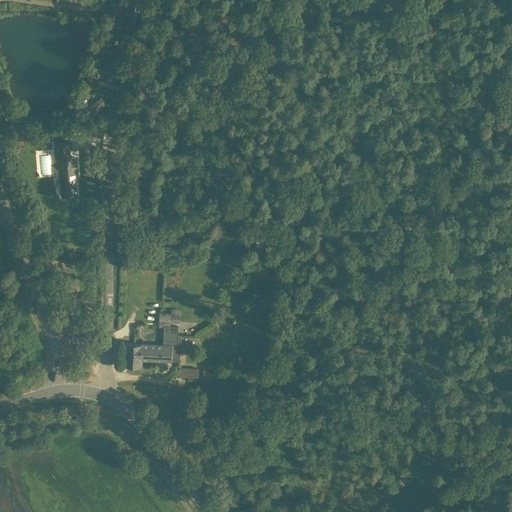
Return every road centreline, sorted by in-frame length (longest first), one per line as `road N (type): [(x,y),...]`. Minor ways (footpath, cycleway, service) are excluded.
road 1 (track): [(107,379),(213,386),(511,431)]
road 2 (unclassified): [(101,395),(116,116),(165,0)]
road 3 (tertiary): [(63,390),(58,353),(0,201)]
road 4 (secondary): [(209,511),(133,418),(101,395)]
